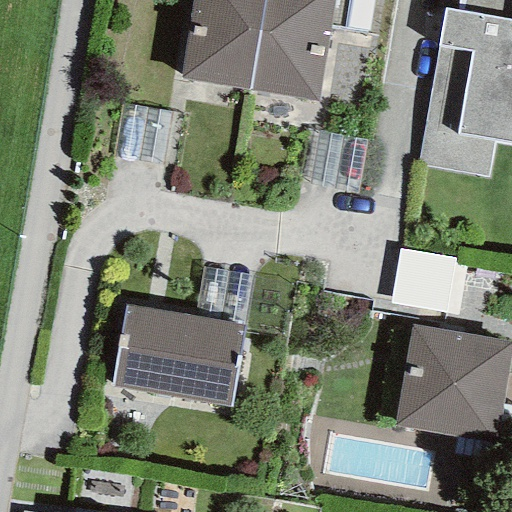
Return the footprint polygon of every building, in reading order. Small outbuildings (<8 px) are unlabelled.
[(248,92),(263,0),(190,0),(177,80),(248,92)] [(263,0),(248,92),(316,103),(333,0),(263,0)] [(445,8),(417,165),(486,178),(493,142),(511,144),(511,0),(457,0),(455,11),(445,8)] [(453,258),(398,249),(389,304),(455,316),(465,265),(452,264),(453,258)] [(243,326),(124,306),(110,386),(230,406),(243,326)] [(511,342),(412,326),(395,425),(495,442),(511,342)]
